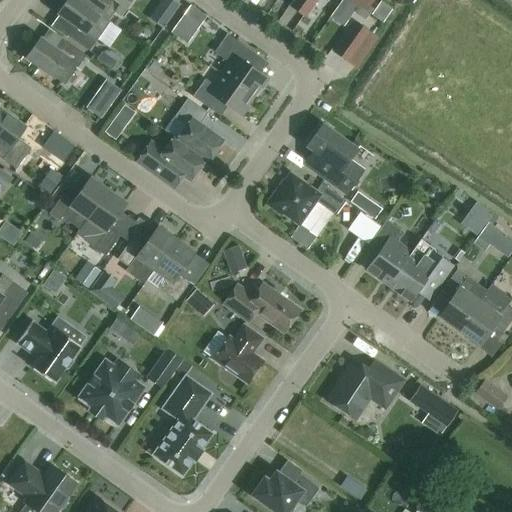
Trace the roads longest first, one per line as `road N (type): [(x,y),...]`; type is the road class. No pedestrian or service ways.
road 1 (residential): [(230,209),(311,81),(207,0)]
road 2 (residential): [(230,209),(214,216),(185,209),(0,75)]
road 3 (residential): [(349,299),(204,511)]
road 4 (residential): [(170,511),(0,392)]
road 5 (residential): [(230,209),(349,299)]
road 6 (residential): [(349,299),(459,377)]
